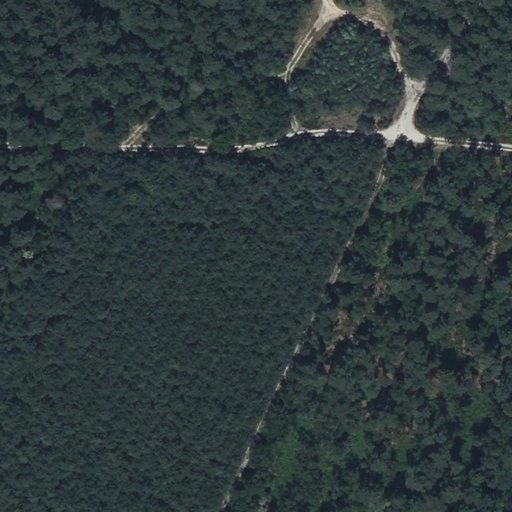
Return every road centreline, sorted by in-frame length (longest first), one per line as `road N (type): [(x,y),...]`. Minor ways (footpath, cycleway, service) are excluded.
road 1 (track): [(470,0),(213,511)]
road 2 (track): [(0,148),(255,147),(399,130),(511,145)]
road 3 (track): [(399,130),(411,81),(374,30),(319,0)]
road 4 (track): [(297,142),(297,48),(319,3)]
